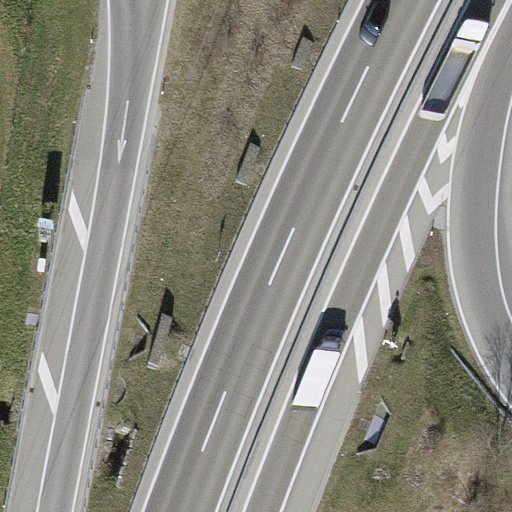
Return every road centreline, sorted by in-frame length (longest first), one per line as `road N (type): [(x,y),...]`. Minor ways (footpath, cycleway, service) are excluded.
road 1 (trunk): [(266,511),(346,312),(493,0)]
road 2 (trunk): [(405,0),(285,254),(183,511)]
road 3 (trunk): [(141,0),(120,185),(59,511)]
road 4 (trunk): [(511,363),(486,306),(477,237),(484,141),(511,45)]
